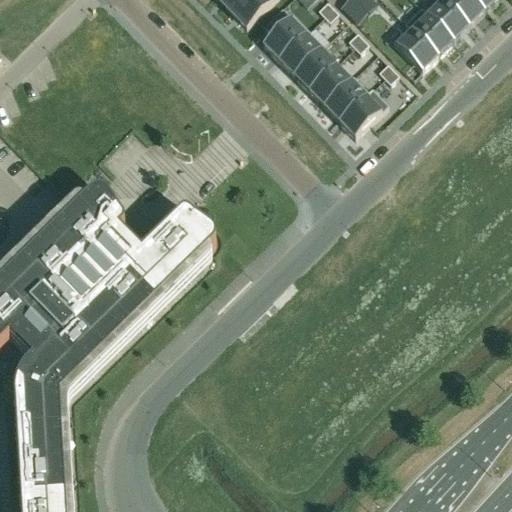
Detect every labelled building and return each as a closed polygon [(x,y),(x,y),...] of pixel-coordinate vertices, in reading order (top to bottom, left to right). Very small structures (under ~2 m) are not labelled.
[(219,0),(216,3),(231,18),(249,0),(219,0)] [(280,2),(277,0),(249,0),(231,18),(247,34),(280,2)] [(355,0),(351,4),(342,13),(359,30),(377,13),(374,9),(369,4),(364,0),(355,0)] [(450,0),(444,7),(470,33),(484,19),(465,0),(450,0)] [(465,0),(484,19),(501,3),(498,0),(465,0)] [(425,18),(455,48),(470,33),(444,7),(441,3),(425,18)] [(325,23),(334,15),(328,9),(319,18),(325,23)] [(339,21),(334,15),(325,23),(330,29),(339,21)] [(438,65),(455,48),(425,18),(422,15),(405,31),(409,35),(438,65)] [(273,42),(264,52),(280,68),(307,42),(310,39),(294,22),(292,24),(283,16),(265,34),(273,42)] [(438,65),(409,35),(393,50),(423,80),(438,65)] [(358,40),(349,48),(355,54),(364,46),(358,40)] [(307,42),(280,68),(294,83),(321,57),(307,42)] [(369,51),(364,46),(355,54),(361,60),(369,51)] [(0,51),(0,72),(10,63),(0,51)] [(294,83),(310,99),(336,72),(321,57),(294,83)] [(385,85),(394,77),(388,71),(380,79),(385,85)] [(310,99),(324,113),(351,87),(336,72),(310,99)] [(400,83),(394,77),(385,85),(391,91),(400,83)] [(354,84),(351,87),(324,113),(339,129),(369,99),(354,84)] [(369,99),(339,129),(356,145),(389,113),(373,96),(369,99)] [(66,511),(61,405),(214,255),(216,249),(216,243),(212,238),(189,222),(185,221),(182,223),(152,251),(147,246),(141,240),(131,250),(120,238),(124,235),(125,230),(123,227),(108,205),(103,201),(97,200),(92,203),(0,292),(0,356),(11,346),(33,368),(29,372),(21,383),(16,396),(15,409),(21,511),(66,511)]
